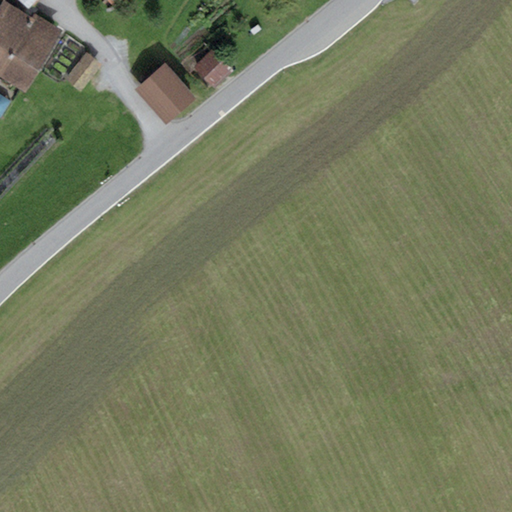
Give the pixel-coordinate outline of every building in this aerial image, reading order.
[(6,0),(8,1),(8,0),(18,0),(33,15),(47,0),(6,0)] [(102,0),(114,10),(123,0),(102,0)] [(62,38),(4,3),(0,9),(0,77),(28,94),(62,38)] [(218,50),(196,67),(214,90),(236,73),(218,50)] [(174,66),(138,95),(167,130),(202,102),(174,66)]
